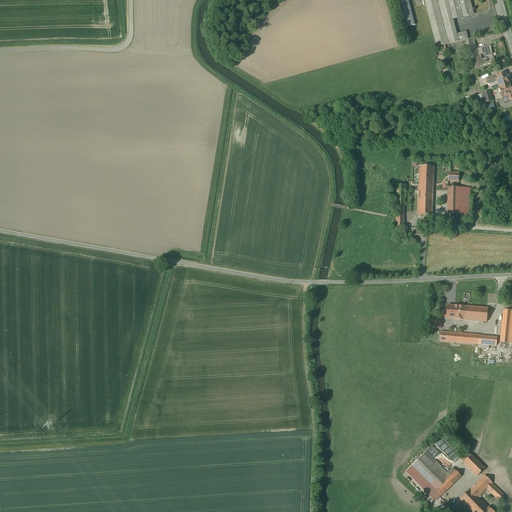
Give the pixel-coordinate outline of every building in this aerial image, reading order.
[(397,0),(404,28),(416,25),(410,0),(397,0)] [(424,0),(436,47),(468,39),(466,32),(456,35),(452,19),(473,14),(469,0),(424,0)] [(473,38),(468,39),(470,49),(476,47),(473,38)] [(490,46),(470,51),(471,54),(472,54),(473,58),(472,58),(475,68),(478,67),(477,66),(482,65),(482,66),(495,62),(493,57),(492,58),(490,52),(492,52),(490,46)] [(497,80),(500,88),(509,85),(506,73),(502,74),(501,73),(498,74),(498,75),(496,76),(487,79),(488,83),(497,80)] [(500,88),(499,88),(502,98),(508,96),(509,101),(511,99),(511,92),(510,85),(509,85),(500,88)] [(490,92),(482,94),(485,103),(492,101),(490,92)] [(420,167),(419,189),(433,189),(433,167),(420,167)] [(448,173),(448,181),(459,182),(459,173),(448,173)] [(396,227),(403,228),(404,219),(405,186),(391,186),(391,197),(397,198),(396,218),(396,227)] [(470,188),(448,188),(447,214),(469,215),(470,188)] [(433,189),(419,189),(418,215),(432,215),(433,189)] [(467,307),(448,305),(447,318),(466,320),(467,307)] [(488,309),(467,307),(466,320),(487,322),(488,309)] [(500,343),(511,343),(511,311),(503,310),(500,343)] [(441,332),(440,341),(496,346),(497,338),(441,332)] [(436,444),(454,463),(459,458),(441,440),(436,444)] [(468,452),(461,459),(477,476),(484,469),(468,452)] [(461,477),(453,468),(447,473),(437,463),(434,466),(423,455),(412,466),(442,495),(461,477)] [(460,499),(472,511),(475,511),(483,505),(477,498),(487,489),(498,501),(503,496),(492,484),(485,476),(470,491),(469,490),(460,499)]
